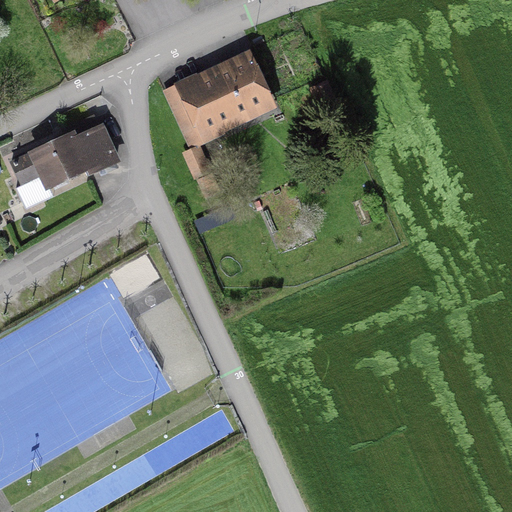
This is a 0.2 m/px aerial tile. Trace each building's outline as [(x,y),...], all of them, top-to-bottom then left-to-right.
[(174,87),(163,92),(190,151),(200,147),(201,149),(226,138),(224,135),(276,112),(250,53),(197,76),(197,75),(173,85),(174,87)] [(336,100),(328,81),(309,89),(317,108),(336,100)] [(51,192),(86,176),(88,180),(121,165),(104,126),(100,128),(94,116),(62,130),(66,138),(10,163),(21,188),(15,191),(24,211),(27,210),(29,215),(56,203),(51,192)] [(201,149),(200,147),(190,151),(183,154),(193,178),(210,170),(201,149)] [(213,171),(196,179),(204,197),(221,190),(213,171)] [(194,220),(200,236),(221,228),(215,212),(194,220)]
